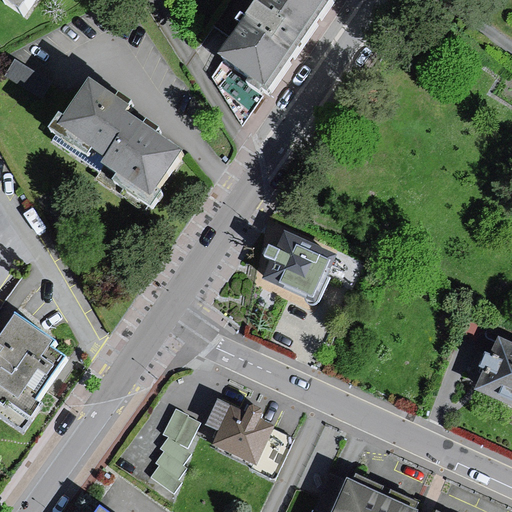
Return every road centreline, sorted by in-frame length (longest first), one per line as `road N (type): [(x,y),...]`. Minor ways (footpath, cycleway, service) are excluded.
road 1 (residential): [(166,323),(386,0)]
road 2 (residential): [(166,323),(511,482)]
road 3 (residential): [(27,511),(166,323)]
